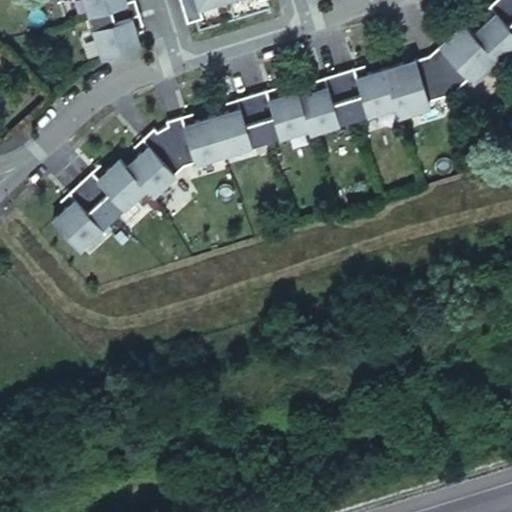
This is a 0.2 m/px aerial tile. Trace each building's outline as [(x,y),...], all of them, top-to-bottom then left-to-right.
[(84,0),(89,13),(125,2),(124,0),(84,0)] [(89,13),(102,56),(138,45),(130,18),(139,15),(134,0),(131,0),(125,2),(89,13)] [(179,0),(186,21),(201,16),(199,8),(224,0),(179,0)] [(495,12),(473,32),(496,56),(499,60),(511,47),(511,7),(505,0),(493,0),(488,5),(495,12)] [(440,43),(429,53),(451,91),(469,76),(471,79),(496,56),(473,32),(463,22),(447,37),(450,40),(443,47),(440,43)] [(405,61),(384,67),(395,103),(398,112),(429,103),(428,99),(451,91),(429,53),(415,58),(416,62),(407,65),(405,61)] [(353,67),(338,71),(352,117),(395,103),(384,67),(356,76),(353,67)] [(307,124),(308,130),(352,117),(338,71),(322,76),(325,86),(297,94),(307,124)] [(250,93),(265,137),(307,124),(297,94),(296,89),(268,98),(265,88),(250,93)] [(238,107),(211,116),(222,151),(265,137),(250,93),(235,98),(238,107)] [(161,127),(183,164),(222,151),(211,116),(184,124),(181,115),(165,119),(167,124),(161,127)] [(147,144),(126,165),(145,185),(152,192),(183,164),(161,127),(156,130),(152,126),(141,138),(147,144)] [(91,170),(79,181),(111,216),(145,185),(126,165),(119,157),(97,177),(91,170)] [(52,219),(78,247),(111,216),(79,181),(68,191),(74,199),(52,219)]
